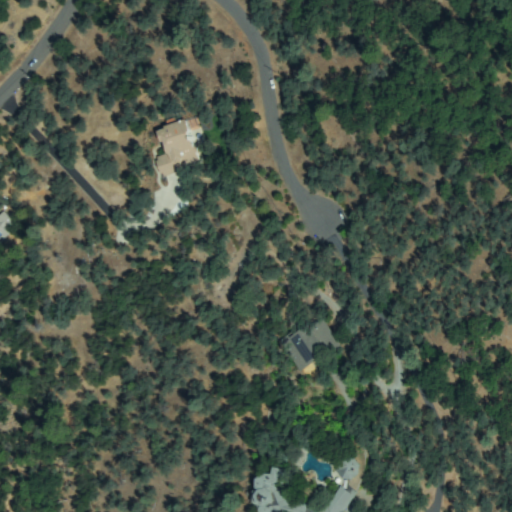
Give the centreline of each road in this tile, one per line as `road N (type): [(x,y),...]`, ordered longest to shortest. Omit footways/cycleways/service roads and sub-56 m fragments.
road 1 (residential): [(212,0),(251,49),(264,136),(306,243)]
road 2 (residential): [(74,0),(0,97)]
